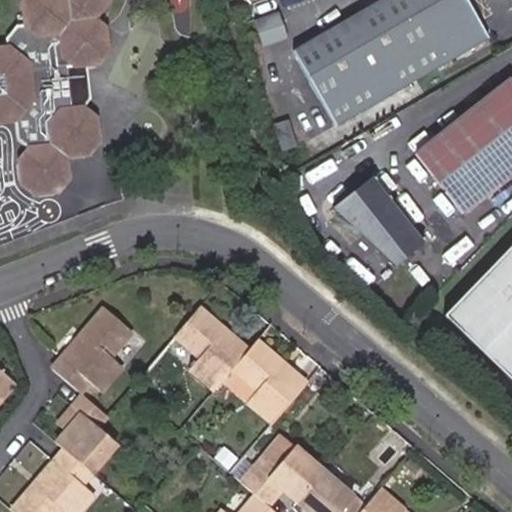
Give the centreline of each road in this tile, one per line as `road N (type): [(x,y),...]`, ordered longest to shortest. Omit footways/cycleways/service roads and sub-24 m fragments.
road 1 (residential): [(511,481),(228,243),(162,234),(126,239),(3,285)]
road 2 (residential): [(3,285),(43,378),(40,395),(0,444)]
